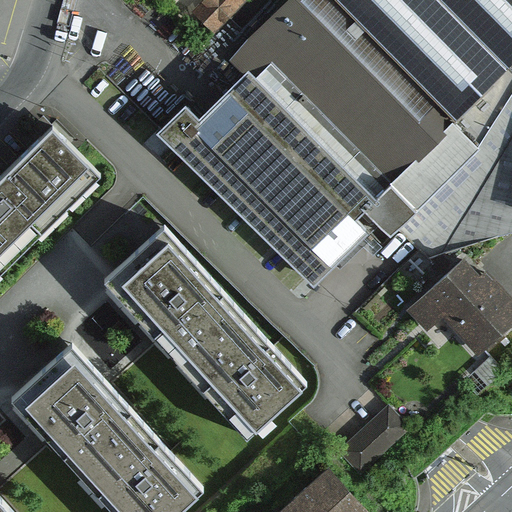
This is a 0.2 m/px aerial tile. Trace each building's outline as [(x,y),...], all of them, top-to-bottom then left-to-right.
[(186,102),(158,130),(311,285),(376,220),(390,234),(481,145),(511,96),(511,66),(510,65),(511,63),(511,0),(292,0),(232,60),(242,70),(198,114),(186,102)] [(244,0),(203,0),(193,10),(214,31),(244,0)] [(56,125),(0,180),(0,269),(100,170),(56,125)] [(511,188),(509,188),(503,213),(511,215),(511,188)] [(107,275),(176,353),(233,303),(164,225),(107,275)] [(464,263),(407,313),(426,334),(443,319),(478,359),(511,328),(511,301),(488,275),(481,281),(464,263)] [(176,353),(246,432),(303,382),(233,303),(176,353)] [(12,394),(78,467),(136,415),(71,342),(12,394)] [(408,429),(387,406),(340,450),(361,473),(408,429)] [(78,467),(118,511),(173,511),(201,488),(136,415),(78,467)] [(368,511),(325,465),(274,511),(368,511)] [(0,511),(13,511),(0,496),(0,511)]
